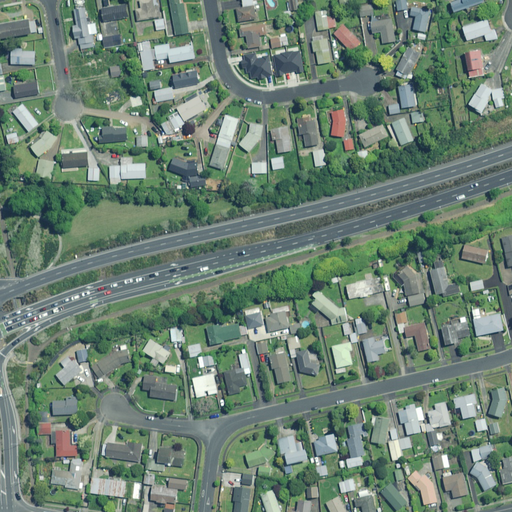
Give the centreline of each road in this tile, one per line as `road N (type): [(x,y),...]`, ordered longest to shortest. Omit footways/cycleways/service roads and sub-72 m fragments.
road 1 (primary): [(20,287),(146,247),(372,195),(511,149)]
road 2 (primary): [(511,177),(52,308)]
road 3 (residential): [(219,432),(244,418),(511,354)]
road 4 (residential): [(210,0),(222,65),(242,90),(270,97),(367,80)]
